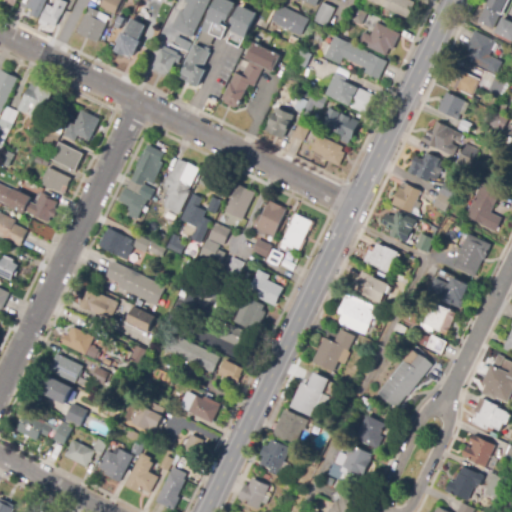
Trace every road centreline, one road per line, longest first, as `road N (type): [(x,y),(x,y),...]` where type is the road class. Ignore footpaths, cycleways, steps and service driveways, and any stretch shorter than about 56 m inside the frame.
road 1 (tertiary): [(451,0),(202,511)]
road 2 (residential): [(0,34),(351,206)]
road 3 (residential): [(345,218),(422,260),(300,511)]
road 4 (residential): [(140,103),(0,386)]
road 5 (residential): [(511,263),(446,400)]
road 6 (residential): [(446,400),(421,414),(382,511)]
road 7 (residential): [(0,454),(107,511)]
road 8 (residential): [(405,511),(446,428),(446,400)]
